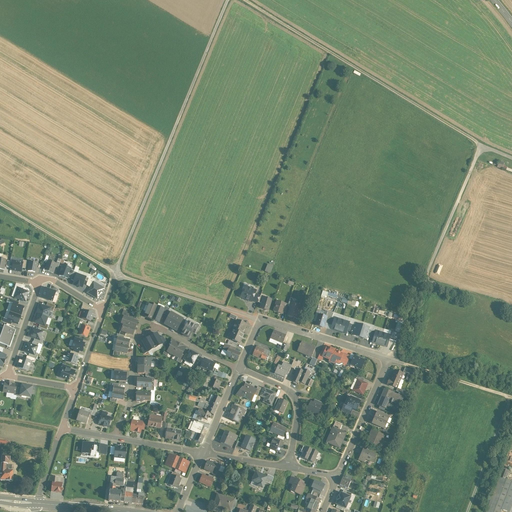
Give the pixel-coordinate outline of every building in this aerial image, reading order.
[(470,191),(474,193),(478,183),(474,181),(470,191)] [(22,263),(14,262),(12,269),(12,271),(21,273),(22,269),(22,263)] [(56,265),(48,262),(45,271),(53,274),(55,268),(56,265)] [(37,264),(29,263),(28,271),(28,272),(36,273),(37,264)] [(267,264),(264,272),(270,274),(272,266),(267,264)] [(62,267),(59,276),(67,279),(71,268),(63,265),(62,267)] [(77,275),(76,275),(74,282),(73,285),(82,288),(85,281),(85,278),(77,275)] [(95,281),(89,277),(88,279),(87,282),(86,285),(90,288),(93,283),(94,283),(95,281)] [(94,283),(93,283),(90,288),(87,293),(97,299),(98,298),(99,299),(101,298),(102,294),(101,293),(104,289),(94,283)] [(52,286),(50,290),(56,292),(56,294),(58,294),(59,290),(52,286)] [(256,291),(247,287),(246,290),(242,291),(241,293),(242,294),(241,298),(251,302),(252,300),(255,294),(256,291)] [(23,290),(18,288),(17,289),(14,298),(25,302),(29,292),(28,290),(24,289),(23,289),(23,290)] [(45,289),(42,298),(53,302),(56,294),(56,292),(50,290),(45,289)] [(260,296),(255,294),(252,300),(258,303),(260,296)] [(264,298),(262,304),(260,309),(268,311),(271,300),(264,298)] [(284,304),(277,302),(274,312),(282,314),(283,312),(284,304)] [(17,306),(13,304),(13,305),(10,313),(20,316),(23,308),(17,306)] [(157,307),(150,304),(148,307),(146,313),(144,317),(151,320),(157,307)] [(36,314),(48,318),(50,311),(51,309),(46,307),(40,305),(36,314)] [(294,305),(293,308),(290,307),(290,308),(288,316),(296,319),(296,318),(298,311),(299,306),(294,305)] [(164,310),(157,307),(151,320),(158,323),(162,314),(164,310)] [(84,310),(81,319),(90,322),(92,316),(89,315),(90,312),(87,311),(84,310)] [(130,313),(123,311),(121,317),(124,318),(128,319),(130,313)] [(20,316),(10,313),(7,321),(12,322),(18,325),(20,316)] [(177,317),(171,313),(166,321),(164,325),(170,328),(177,317)] [(40,324),(45,326),(45,324),(48,318),(36,314),(34,322),(40,324)] [(325,317),(318,315),(315,326),(323,328),(325,323),(327,318),(325,317)] [(177,317),(170,328),(176,331),(178,328),(183,320),(177,317)] [(128,319),(124,318),(121,325),(135,330),(137,322),(128,319)] [(342,320),(334,318),(334,319),(332,326),(331,330),(338,332),(342,320)] [(349,323),(342,320),(338,332),(345,334),(346,330),(349,324),(349,323)] [(246,325),(238,322),(236,326),(235,325),(233,330),(242,333),(246,325)] [(195,327),(188,323),(182,334),(189,338),(192,333),(195,327)] [(362,326),(355,324),(355,326),(353,332),(352,335),(359,337),(362,326)] [(82,325),(79,335),(87,338),(91,328),(87,326),(82,325)] [(6,327),(5,326),(0,339),(0,343),(10,347),(16,330),(14,329),(6,327)] [(134,330),(124,326),(122,331),(121,332),(126,333),(132,336),(134,330)] [(370,328),(362,326),(359,337),(366,340),(367,337),(369,330),(370,328)] [(40,339),(43,332),(31,328),(28,337),(34,339),(40,341),(40,339)] [(242,333),(233,330),(231,335),(234,337),(232,341),(240,344),(244,334),(242,333)] [(285,336),(274,331),(270,339),(282,344),(285,336)] [(383,333),(376,331),(373,339),(372,343),(379,345),(383,333)] [(390,336),(383,333),(379,345),(386,347),(389,339),(390,336)] [(156,334),(149,338),(155,349),(162,345),(159,339),(156,334)] [(155,349),(149,338),(142,342),(145,347),(148,353),(155,349)] [(123,340),(118,339),(118,340),(116,345),(128,348),(129,341),(123,340)] [(82,343),(74,340),(72,348),(82,352),(85,344),(82,343)] [(315,348),(301,342),(300,345),(299,346),(297,352),(311,358),(315,348)] [(35,353),(37,347),(32,345),(26,343),(23,352),(29,354),(34,356),(35,353)] [(179,346),(173,343),(170,348),(167,353),(169,353),(173,356),(179,346)] [(128,348),(116,345),(115,351),(115,352),(120,353),(126,354),(128,348)] [(185,349),(179,346),(173,356),(178,358),(180,359),(182,355),(185,349)] [(262,348),(259,347),(258,349),(256,348),(252,356),(266,362),(268,358),(262,355),(264,351),(261,350),(262,348)] [(335,350),(329,348),(328,350),(326,349),(324,353),(322,357),(330,360),(329,362),(334,364),(336,361),(338,362),(339,361),(340,360),(342,355),(340,354),(339,352),(338,352),(337,352),(336,353),(334,352),(335,350)] [(234,352),(232,351),(228,350),(228,351),(225,356),(237,361),(240,354),(234,352)] [(271,352),(264,350),(264,351),(262,355),(268,358),(271,352)] [(188,356),(185,361),(193,366),(198,357),(190,353),(188,356)] [(70,354),(68,354),(66,362),(76,366),(79,357),(77,357),(70,354)] [(350,357),(344,354),(343,356),(342,355),(340,360),(342,361),(342,362),(342,364),(346,365),(349,359),(350,357)] [(180,359),(178,358),(176,362),(180,364),(183,360),(185,356),(182,355),(180,359)] [(360,359),(354,357),(352,361),(350,365),(351,365),(353,366),(354,366),(361,369),(364,361),(360,359)] [(28,371),(31,363),(26,361),(20,359),(17,368),(28,371)] [(215,364),(204,360),(201,365),(200,368),(201,368),(205,370),(211,372),(212,372),(214,373),(216,370),(213,369),(215,364)] [(291,366),(283,363),(281,367),(278,366),(277,368),(274,374),(284,378),(286,374),(288,374),(291,368),(291,366)] [(70,370),(63,368),(63,370),(60,377),(68,380),(69,376),(73,378),(75,372),(70,370)] [(303,372),(297,370),(292,382),(298,384),(299,382),(298,382),(303,372)] [(303,372),(298,382),(299,382),(304,385),(309,373),(303,370),(303,372)] [(402,374),(395,371),(390,382),(398,385),(402,374)] [(123,374),(114,374),(114,378),(115,379),(115,381),(125,382),(126,374),(123,374)] [(220,383),(216,382),(216,380),(212,379),(210,383),(208,387),(217,391),(220,383)] [(147,381),(137,380),(137,388),(146,388),(151,388),(151,387),(151,382),(151,381),(147,381)] [(362,383),(357,380),(357,381),(353,391),(362,395),(367,385),(362,383)] [(398,385),(390,382),(389,381),(387,385),(397,389),(397,390),(397,389),(399,385),(398,385)] [(15,385),(5,383),(3,393),(13,394),(15,388),(15,385)] [(253,388),(245,385),(244,388),(243,389),(242,388),(239,392),(244,396),(245,395),(248,397),(246,399),(251,402),(254,396),(256,390),(252,389),(253,388)] [(22,386),(21,389),(20,396),(21,397),(31,398),(32,388),(22,386)] [(118,388),(113,387),(113,388),(112,393),(124,396),(124,395),(125,390),(118,388)] [(276,394),(263,389),(260,397),(267,400),(266,404),(271,406),(276,394)] [(398,397),(385,391),(382,398),(381,398),(377,406),(385,409),(389,400),(391,401),(390,403),(391,404),(392,403),(395,404),(398,397)] [(124,396),(112,393),(112,394),(113,394),(112,399),(111,399),(116,400),(123,401),(124,396)] [(137,394),(136,394),(136,403),(142,403),(145,402),(150,402),(150,394),(143,394),(137,394)] [(346,407),(352,410),(356,411),(360,402),(350,398),(346,407)] [(219,403),(212,400),(210,405),(209,407),(216,409),(219,403)] [(287,403),(280,400),(276,410),(275,411),(282,414),(287,403)] [(320,407),(313,404),(310,403),(307,411),(317,415),(320,407)] [(243,411),(233,406),(231,410),(231,411),(229,417),(231,419),(231,420),(238,423),(243,411)] [(346,407),(344,406),(341,412),(349,415),(352,410),(346,407)] [(216,409),(209,407),(208,411),(207,413),(209,414),(213,416),(216,409)] [(89,415),(83,413),(79,411),(76,421),(86,424),(89,415)] [(207,413),(205,412),(204,413),(199,411),(198,412),(196,415),(202,418),(202,419),(206,420),(207,420),(209,414),(207,413)] [(389,418),(377,412),(374,418),(386,423),(389,418)] [(111,418),(101,415),(99,421),(98,425),(101,425),(101,426),(105,428),(105,427),(108,428),(111,418)] [(386,423),(374,418),(372,424),(384,429),(386,423)] [(161,422),(149,419),(148,426),(160,429),(161,422)] [(137,422),(137,423),(132,422),(132,425),(131,426),(130,431),(140,433),(141,430),(142,423),(137,422)] [(192,426),(190,431),(197,434),(199,434),(203,426),(197,423),(196,423),(194,422),(193,423),(192,426)] [(342,425),(335,422),(332,428),(335,429),(339,431),(342,425)] [(286,429),(273,424),(269,432),(278,436),(282,437),(286,429)] [(190,425),(187,431),(191,433),(189,438),(194,441),(195,439),(193,437),(194,435),(196,436),(197,434),(190,431),(192,426),(190,425)] [(339,431),(335,429),(331,439),(328,438),(326,443),(339,449),(342,441),(343,441),(346,434),(339,431)] [(169,430),(167,430),(167,431),(165,439),(174,440),(174,442),(179,442),(180,432),(169,430)] [(236,436),(225,431),(220,443),(231,448),(236,436)] [(383,436),(371,431),(370,435),(370,436),(366,444),(372,447),(378,449),(383,436)] [(199,434),(197,434),(196,436),(195,439),(194,441),(196,441),(199,443),(201,444),(204,437),(199,434)] [(250,438),(249,440),(245,439),(243,444),(241,448),(242,448),(250,452),(255,440),(250,438)] [(273,440),(271,445),(272,446),(271,449),(279,453),(283,444),(282,444),(273,440)] [(90,444),(83,444),(82,454),(90,455),(96,455),(96,453),(97,447),(90,446),(90,444)] [(108,446),(100,445),(100,447),(99,453),(99,454),(107,455),(108,446)] [(114,458),(125,459),(126,448),(115,447),(114,458)] [(317,453),(306,448),(303,454),(302,457),(313,462),(315,459),(317,453)] [(376,455),(363,450),(358,461),(364,463),(365,460),(373,463),(376,455)] [(173,457),(168,467),(175,469),(179,459),(173,456),(173,457)] [(179,459),(175,469),(181,472),(186,462),(186,461),(179,459)] [(8,461),(2,460),(0,479),(0,481),(7,482),(12,483),(12,482),(13,472),(8,471),(9,465),(8,465),(8,461)] [(210,463),(207,462),(204,470),(212,473),(214,468),(215,465),(213,464),(210,463)] [(115,478),(111,477),(110,484),(110,486),(115,487),(115,485),(123,486),(124,481),(123,481),(123,480),(123,474),(116,473),(115,478)] [(267,478),(256,473),(252,481),(258,484),(257,486),(262,488),(265,482),(267,478)] [(267,478),(265,482),(271,485),(274,477),(268,475),(267,478)] [(179,479),(172,476),(168,485),(171,486),(170,487),(173,488),(174,487),(177,488),(181,479),(179,479)] [(213,480),(204,476),(200,483),(210,487),(213,480)] [(350,482),(343,478),(340,485),(347,489),(350,483),(350,482)] [(499,478),(486,511),(494,511),(507,480),(499,478)] [(303,483),(295,480),(293,485),(290,491),(298,494),(301,488),(303,483)] [(511,483),(511,482),(507,480),(494,511),(501,511),(502,511),(507,498),(505,497),(506,495),(507,496),(511,483)] [(313,489),(321,492),(324,486),(314,482),(312,488),(313,489)] [(56,484),(52,483),(51,492),(61,493),(62,484),(56,484)] [(511,511),(511,483),(507,496),(506,495),(505,497),(507,498),(502,511),(504,511),(511,511)] [(117,491),(114,490),(115,487),(110,486),(108,502),(124,503),(125,494),(125,491),(121,490),(121,493),(117,492),(117,491)] [(342,508),(345,510),(351,498),(350,497),(342,494),(340,493),(335,505),(337,506),(342,508)] [(128,494),(125,494),(124,503),(131,504),(135,504),(136,497),(136,496),(132,496),(132,495),(128,494)] [(138,497),(136,497),(135,504),(140,505),(140,504),(142,505),(143,498),(143,495),(138,494),(138,497)] [(318,499),(312,497),(310,501),(306,509),(308,510),(311,511),(313,511),(315,511),(318,506),(317,506),(320,500),(318,499)] [(233,502),(222,498),(221,500),(216,498),(215,503),(214,505),(213,509),(216,510),(215,511),(220,511),(222,508),(224,509),(224,510),(229,511),(230,511),(231,510),(233,504),(233,502)]
